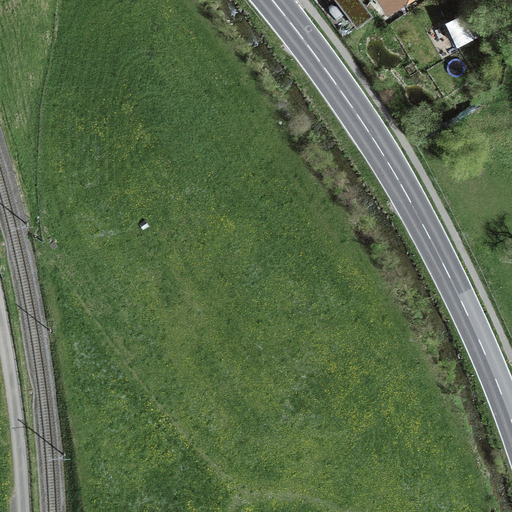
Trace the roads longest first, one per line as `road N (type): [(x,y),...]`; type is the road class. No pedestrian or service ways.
road 1 (secondary): [(511,415),(401,183),(270,0)]
road 2 (track): [(0,309),(25,511)]
